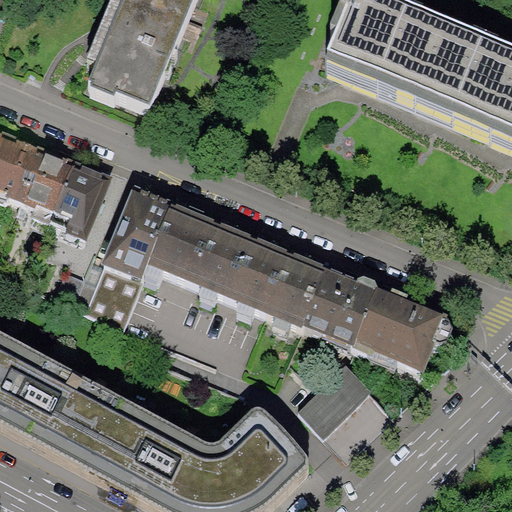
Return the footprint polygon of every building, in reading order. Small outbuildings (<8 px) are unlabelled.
[(0,0),(0,11),(12,17),(19,0),(0,0)] [(127,0),(122,13),(114,10),(108,25),(101,41),(109,44),(89,93),(92,94),(90,99),(114,109),(116,104),(150,118),(189,23),(133,0),(127,0)] [(133,0),(189,23),(198,0),(133,0)] [(359,84),(381,94),(410,25),(350,0),(341,22),(340,22),(330,45),(337,47),(327,71),(359,84)] [(410,25),(381,94),(433,115),(457,125),(485,56),(410,25)] [(506,145),(511,147),(511,66),(485,56),(457,125),(506,145)] [(0,168),(9,146),(5,144),(4,142),(2,140),(0,139),(0,168)] [(15,207),(21,209),(43,155),(32,151),(30,155),(29,154),(27,154),(26,152),(25,150),(23,149),(21,148),(19,148),(17,147),(14,148),(9,146),(0,168),(0,206),(13,211),(15,207)] [(28,212),(26,217),(51,227),(74,173),(70,171),(67,167),(61,164),(56,166),(55,165),(53,164),(55,160),(43,155),(21,209),(28,212)] [(67,234),(67,236),(85,243),(108,187),(106,186),(104,182),(97,179),(92,181),(90,180),(74,173),(51,227),(67,234)] [(79,313),(123,333),(148,273),(173,214),(173,213),(156,207),(158,202),(154,201),(139,194),(137,199),(135,198),(96,293),(82,288),(73,310),(79,313)] [(188,220),(173,214),(148,273),(193,292),(217,232),(202,226),(204,221),(193,217),(190,215),(188,220)] [(230,237),(217,232),(193,292),(229,307),(254,247),(242,242),(237,235),(233,236),(230,237)] [(266,252),(254,247),(229,307),(266,322),(290,262),(279,257),(274,250),(270,251),(266,252)] [(266,322),(302,337),(303,334),(327,278),(315,272),(311,265),(306,266),(302,267),(290,262),(266,322)] [(357,348),(377,299),(376,298),(374,293),(364,288),(359,290),(343,284),(327,278),(303,334),(324,342),(326,336),(357,348)] [(73,310),(82,288),(69,282),(60,305),(73,310)] [(376,358),(421,376),(426,366),(428,367),(431,361),(428,360),(432,350),(436,352),(446,349),(451,337),(447,328),(420,316),(405,310),(408,303),(393,298),(391,304),(377,299),(357,348),(354,356),(371,363),(376,358)] [(308,469),(307,467),(263,422),(262,421),(260,421),(257,420),(255,421),(253,421),(251,422),(218,454),(215,455),(211,456),(208,455),(0,344),(0,433),(17,443),(146,511),(271,511),(307,478),(308,476),(308,474),(308,471),(308,469)] [(323,442),(370,396),(346,371),(298,417),(323,442)]
